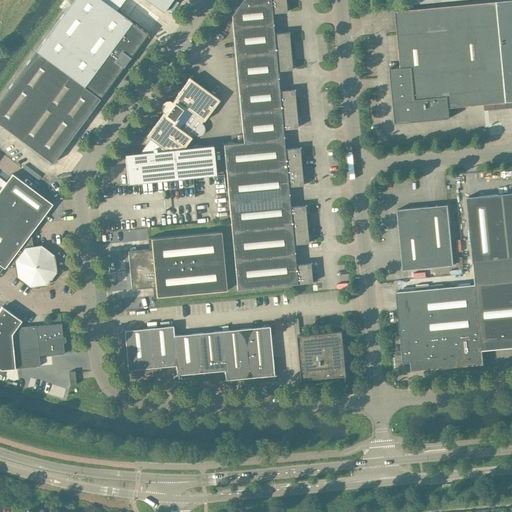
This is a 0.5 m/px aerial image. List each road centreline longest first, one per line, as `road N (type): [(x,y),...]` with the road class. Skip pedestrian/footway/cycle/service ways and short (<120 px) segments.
road 1 (unclassified): [(379,402),(178,406),(117,397),(100,377),(89,302)]
road 2 (unclassified): [(89,302),(81,173),(208,0)]
road 3 (unclassified): [(379,402),(356,166)]
road 4 (secondary): [(383,461),(166,478)]
road 5 (secondary): [(176,499),(384,481)]
road 6 (unknown): [(279,309),(92,325)]
road 7 (secondary): [(166,478),(82,472),(0,453)]
road 8 (unclassified): [(356,166),(339,0)]
road 9 (secondary): [(0,467),(159,498)]
road 10 (unclassified): [(356,166),(511,152)]
road 11 (unclassified): [(379,402),(511,389)]
road 12 (secondary): [(511,449),(383,461)]
road 13 (secondary): [(384,481),(511,469)]
